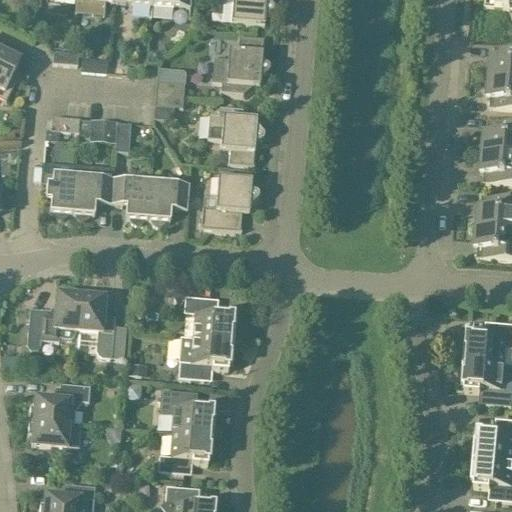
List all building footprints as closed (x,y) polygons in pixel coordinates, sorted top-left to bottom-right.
[(28,0),(27,12),(36,13),(37,1),(28,0)] [(75,0),(75,4),(76,4),(75,16),(91,17),(91,19),(104,20),(105,6),(113,7),(113,0),(75,0)] [(113,0),(113,7),(151,10),(151,0),(113,0)] [(151,0),(151,10),(189,13),(190,0),(151,0)] [(273,16),(273,13),(265,4),(265,0),(218,0),(218,7),(231,8),(230,28),(263,31),(264,18),(266,19),(270,20),(272,18),(272,17),(273,16)] [(511,0),(484,0),(484,10),(511,12),(511,0)] [(258,91),(259,85),(266,78),(268,76),(268,73),(267,72),(266,70),(265,70),(264,69),(262,69),(261,70),(260,70),(262,44),(237,42),(236,56),(226,55),(226,65),(212,64),(210,88),(220,89),(219,97),(242,99),(251,91),(258,91)] [(488,82),(511,84),(511,53),(494,52),(493,62),(489,62),(488,82)] [(19,64),(0,55),(0,103),(5,106),(18,79),(13,76),(19,64)] [(51,68),(76,70),(77,59),(52,57),(51,68)] [(83,61),(81,76),(106,78),(107,63),(83,61)] [(156,99),(184,102),(186,81),(184,79),(182,78),(157,76),(156,99)] [(511,114),(511,84),(488,82),(486,102),(490,103),(489,113),(511,114)] [(182,116),(184,102),(156,99),(154,126),(173,128),(174,115),(182,116)] [(229,156),(227,170),(251,172),(254,145),(255,146),(256,147),(257,147),(259,147),(260,146),(261,145),(262,144),(262,143),(262,141),(261,139),(255,131),(255,124),(248,124),(241,115),(218,113),(218,121),(208,120),(206,144),(220,145),(219,155),(229,156)] [(76,142),(77,127),(51,125),(50,140),(76,142)] [(482,157),(511,159),(511,128),(488,127),(487,137),(483,137),(482,157)] [(113,157),(114,157),(127,158),(130,129),(116,128),(113,157)] [(112,155),(114,130),(90,129),(89,153),(112,155)] [(511,159),(482,157),(480,177),(483,178),(483,188),(511,190),(511,159)] [(49,217),(71,219),(74,181),(51,179),(51,189),(45,188),(44,205),(49,205),(49,217)] [(111,184),(74,181),(71,219),(93,221),(94,209),(109,210),(111,184)] [(240,218),(247,219),(248,212),(256,205),(257,204),(257,203),(257,202),(257,200),(257,199),(256,198),(254,197),(254,196),(251,197),(249,198),(250,185),(217,182),(215,203),(202,202),(200,234),(239,237),(240,218)] [(149,187),(111,184),(109,210),(125,212),(124,223),(146,225),(149,187)] [(188,190),(149,187),(146,225),(168,227),(169,215),(186,216),(187,203),(188,190)] [(475,232),(511,235),(511,204),(481,202),(481,212),(477,212),(475,232)] [(511,265),(511,235),(475,232),(474,252),(477,253),(476,263),(511,265)] [(75,335),(77,335),(80,296),(66,294),(65,299),(56,298),(54,317),(30,315),(27,350),(27,351),(27,352),(28,354),(29,355),(30,355),(31,356),(33,357),(34,357),(36,357),(37,356),(38,355),(39,354),(40,354),(40,353),(41,351),(41,346),(60,348),(60,343),(68,344),(70,344),(72,343),(73,342),(74,341),(75,339),(75,338),(76,337),(75,335)] [(80,296),(77,335),(97,337),(95,356),(98,361),(102,363),(122,365),(125,332),(113,331),(114,322),(102,321),(104,302),(94,302),(95,297),(80,296)] [(193,320),(191,344),(232,348),(234,327),(231,326),(231,318),(216,316),(217,306),(184,303),(183,319),(193,320)] [(463,367),(504,370),(505,353),(511,354),(511,329),(492,328),(491,339),(468,337),(468,346),(464,346),(463,367)] [(232,348),(191,344),(182,343),(179,383),(204,386),(205,375),(226,377),(227,368),(231,368),(232,348)] [(13,361),(0,360),(0,364),(1,372),(18,373),(19,365),(13,361)] [(77,367),(76,378),(85,379),(86,368),(77,367)] [(511,387),(502,386),(504,370),(463,367),(461,387),(464,388),(464,397),(487,398),(486,409),(511,411),(511,400),(511,387)] [(148,370),(129,369),(128,380),(147,381),(148,370)] [(27,426),(72,430),(74,415),(75,415),(77,413),(78,412),(80,409),(81,408),(80,407),(88,408),(89,392),(59,390),(59,394),(54,394),(53,404),(34,402),(33,412),(29,411),(27,426)] [(172,422),(171,438),(212,441),(214,420),(210,420),(211,411),(196,410),(197,398),(160,395),(158,414),(164,420),(171,420),(172,422)] [(472,463),(511,466),(511,425),(502,425),(501,436),(478,434),(478,442),(474,442),(472,463)] [(80,430),(72,430),(27,426),(26,440),(31,441),(30,450),(50,452),(51,466),(79,467),(80,454),(78,454),(80,430)] [(212,441),(171,438),(169,462),(158,461),(157,477),(182,480),(183,469),(206,471),(207,462),(210,462),(212,441)] [(511,483),(511,481),(511,466),(472,463),(470,484),(474,484),(473,493),(496,495),(495,506),(511,507),(511,483)] [(38,511),(92,511),(95,492),(66,489),(65,501),(44,500),(44,509),(39,509),(38,511)] [(211,511),(212,507),(190,505),(191,493),(166,491),(165,507),(159,511),(211,511)]
